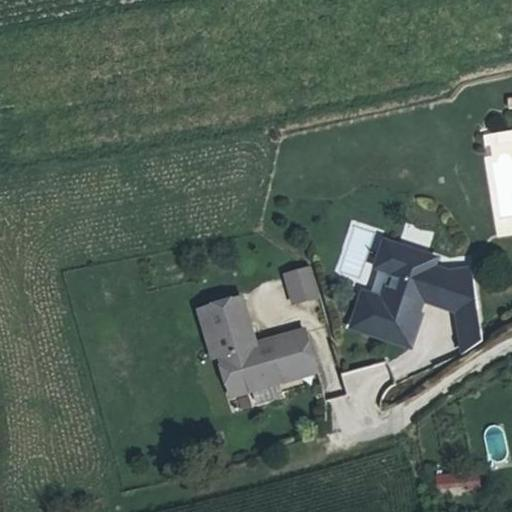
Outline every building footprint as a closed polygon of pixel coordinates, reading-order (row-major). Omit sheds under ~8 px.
[(493,236),(511,234),(511,128),(483,131),(493,236)] [(380,273),(392,277),(400,253),(389,249),(380,273)] [(368,301),(356,329),(411,350),(422,321),(419,319),(425,303),(439,308),(438,311),(459,319),(481,315),(475,275),(451,279),(437,275),(440,266),(400,253),(392,277),(396,278),(386,307),(368,301)] [(319,296),(311,267),(287,274),(294,303),(319,296)] [(207,311),(232,396),(317,372),(305,332),(257,346),(243,301),(207,311)] [(488,354),(481,315),(459,319),(466,364),(488,354)]
